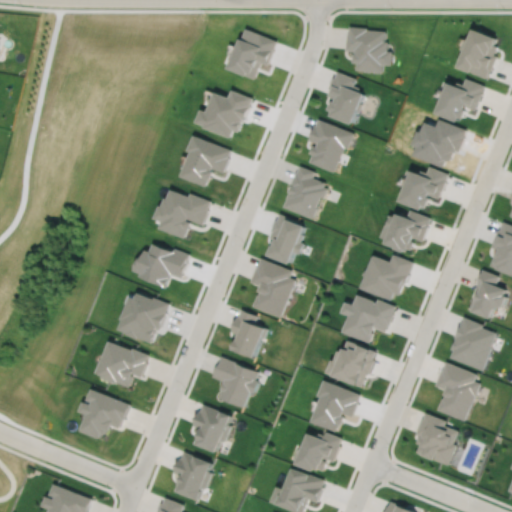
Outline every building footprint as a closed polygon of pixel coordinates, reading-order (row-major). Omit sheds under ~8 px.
[(351,24),(350,32),(349,32),(348,48),(356,49),(356,51),(355,51),(354,60),(358,60),(357,68),(383,70),(383,62),(392,63),(393,49),(388,49),(389,39),(385,39),(386,29),(368,27),(369,26),(351,24)] [(249,26),(233,65),(249,72),(249,73),(257,77),(264,61),(270,63),(280,39),(249,26)] [(478,26),(474,38),(469,36),(465,47),(469,49),(469,50),(467,50),(464,58),(465,59),(463,65),(489,76),(492,68),(494,69),(500,54),(497,53),(500,44),(498,43),(501,35),(478,26)] [(339,69),(336,76),(335,76),(331,86),(332,86),(329,94),(338,97),(337,99),(334,98),(331,107),(335,109),(333,113),(354,122),(366,91),(359,88),(360,86),(354,84),(357,77),(339,69)] [(453,80),(449,90),(447,90),(444,97),(446,98),(440,110),(461,119),(463,114),(467,116),(471,108),(468,107),(469,105),(477,108),(480,101),(482,101),(486,91),(485,90),(487,84),(469,76),(466,83),(461,80),(460,83),(453,80)] [(219,92),(211,112),(205,110),(201,120),(210,124),(209,125),(231,134),(234,127),(239,128),(244,117),(246,117),(251,105),(250,105),(253,98),(235,90),(232,98),(219,92)] [(320,118),(317,125),(315,124),(309,139),(319,142),(317,146),(315,144),(311,152),(313,153),(310,160),(335,170),(345,146),(348,147),(354,132),(320,118)] [(197,133),(191,148),(194,150),(184,174),(208,184),(211,177),(213,178),(217,170),(214,169),(215,166),(226,171),(232,156),(231,155),(234,148),(197,133)] [(302,164),(299,171),(298,170),(292,185),(294,186),(289,197),(290,197),(287,205),(316,217),(321,206),(320,206),(324,195),(326,196),(330,187),(326,185),(327,181),(315,176),(317,170),(302,164)] [(417,169),(405,199),(425,208),(427,203),(431,205),(435,196),(432,195),(433,193),(441,196),(444,189),(446,190),(450,180),(448,179),(451,172),(433,165),(430,171),(425,169),(423,172),(417,169)] [(174,188),(170,197),(168,196),(165,205),(163,204),(158,216),(166,219),(163,227),(186,236),(190,228),(191,229),(194,221),(189,219),(190,217),(205,223),(211,208),(210,208),(213,199),(193,191),(192,195),(174,188)] [(395,213),(385,236),(393,239),(392,242),(401,246),(400,247),(408,251),(409,247),(412,248),(412,247),(415,249),(418,241),(417,240),(419,236),(426,239),(432,224),(431,224),(434,216),(414,208),(412,215),(404,212),(402,216),(395,213)] [(511,223),(505,220),(501,229),(500,228),(493,246),(498,248),(491,264),(511,273),(511,223)] [(378,254),(365,287),(394,299),(397,292),(402,294),(407,282),(409,282),(417,261),(397,253),(394,260),(378,254)] [(263,257),(260,265),(259,265),(253,280),(263,285),(261,290),(262,290),(260,294),(255,305),(282,316),(297,279),(291,276),(294,269),(263,257)] [(484,268),(478,283),(479,283),(477,290),(480,292),(478,297),(476,296),(471,308),(474,309),(474,310),(491,317),(495,308),(502,305),(505,306),(509,296),(506,294),(509,289),(497,284),(500,275),(484,268)] [(133,295),(123,318),(125,319),(121,328),(130,332),(129,333),(139,337),(140,336),(154,342),(160,328),(162,329),(169,312),(168,311),(172,302),(156,296),(155,298),(140,292),(138,298),(133,295)] [(350,301),(346,312),(353,315),(347,331),(373,341),(376,332),(378,326),(388,330),(391,323),(393,324),(397,313),(396,312),(399,305),(381,298),(380,301),(362,294),(358,304),(350,301)] [(243,308),(240,316),(239,315),(234,330),(238,332),(235,340),(239,341),(236,349),(257,357),(268,327),(256,322),(259,315),(243,308)] [(465,316),(463,322),(462,322),(456,337),(452,348),(454,349),(451,356),(484,370),(493,346),(492,345),(497,332),(483,326),(484,324),(465,316)] [(111,340),(99,372),(105,375),(104,377),(118,382),(119,381),(131,386),(135,375),(134,375),(135,373),(143,376),(149,361),(148,361),(151,354),(135,347),(134,349),(111,340)] [(336,360),(331,372),(365,386),(370,373),(372,374),(378,359),(376,359),(379,350),(353,340),(349,349),(350,349),(348,353),(343,350),(339,361),(336,360)] [(223,355),(217,370),(218,371),(215,376),(226,381),(222,389),(224,390),(221,397),(245,407),(251,391),(255,393),(260,380),(256,379),(259,371),(238,362),(223,355)] [(447,361),(443,369),(442,369),(436,384),(447,388),(444,394),(445,394),(444,398),(443,398),(438,409),(466,420),(481,382),(475,380),(477,373),(447,361)] [(328,381),(323,394),(326,395),(323,403),(326,404),(322,414),(319,412),(316,420),(337,428),(340,420),(343,422),(345,416),(341,415),(344,409),(354,413),(358,401),(357,401),(360,394),(328,381)] [(94,388),(89,399),(94,402),(93,404),(86,401),(82,411),(89,414),(83,431),(101,438),(103,433),(106,434),(108,429),(112,430),(114,424),(121,427),(124,419),(126,420),(132,404),(94,388)] [(205,404),(202,411),(201,410),(195,425),(202,428),(196,443),(219,452),(224,440),(226,441),(233,425),(230,424),(234,416),(224,412),(224,411),(205,404)] [(427,412),(424,419),(423,419),(417,433),(422,436),(420,435),(418,443),(421,444),(418,452),(426,455),(425,456),(436,461),(437,459),(450,465),(458,444),(454,443),(459,431),(445,425),(447,420),(427,412)] [(310,434),(304,451),(307,452),(302,465),(319,471),(320,469),(323,470),(324,469),(327,470),(330,462),(328,461),(329,458),(337,461),(343,445),(342,445),(345,438),(329,431),(328,435),(322,433),(321,436),(314,434),(314,436),(310,434)] [(186,451),(183,458),(182,458),(176,472),(183,475),(182,478),(181,478),(177,490),(180,491),(180,492),(201,500),(205,491),(203,491),(205,487),(207,488),(213,472),(211,471),(214,463),(198,457),(198,456),(186,451)] [(281,487),(275,502),(300,511),(306,511),(312,498),(320,502),(326,487),(325,487),(327,479),(315,474),(314,475),(299,469),(296,477),(292,476),(287,489),(281,487)] [(56,484),(51,495),(56,497),(55,500),(48,497),(44,507),(51,510),(50,511),(88,511),(94,499),(56,484)] [(167,497),(164,503),(163,503),(159,511),(184,511),(182,511),(185,504),(167,497)] [(391,498),(388,506),(386,505),(383,511),(414,511),(417,507),(399,500),(398,501),(391,498)]
